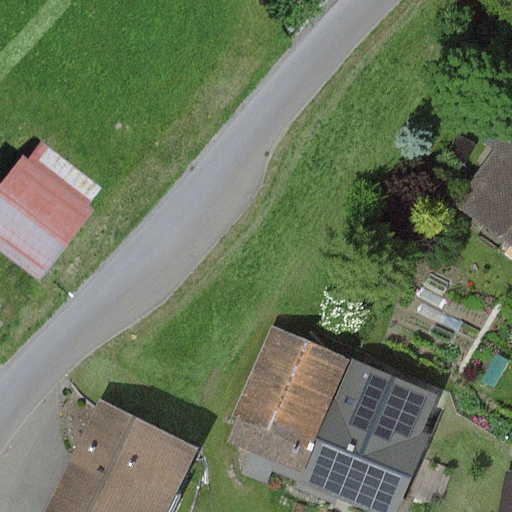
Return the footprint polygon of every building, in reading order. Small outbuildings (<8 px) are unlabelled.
[(511,132),(456,205),(511,247),(511,132)] [(25,155),(0,187),(0,251),(42,282),(97,208),(92,204),(103,189),(42,144),(30,159),(25,155)] [(434,398),(270,327),(231,418),(235,420),(224,444),(249,455),(298,476),(294,485),(357,511),(393,511),(426,438),(418,434),(434,398)] [(166,511),(196,449),(94,401),(40,511),(166,511)] [(298,476),(249,455),(241,475),(265,485),(269,474),(294,485),(298,476)] [(511,511),(511,472),(505,471),(497,511),(511,511)]
